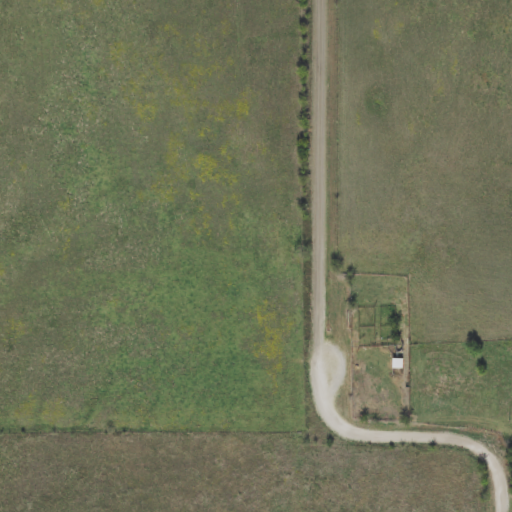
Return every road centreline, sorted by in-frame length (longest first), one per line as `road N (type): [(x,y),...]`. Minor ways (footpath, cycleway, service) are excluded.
road 1 (track): [(322,0),(325,373)]
road 2 (residential): [(325,373),(334,412),(354,431),(461,438),(487,450),(505,479),(505,511)]
